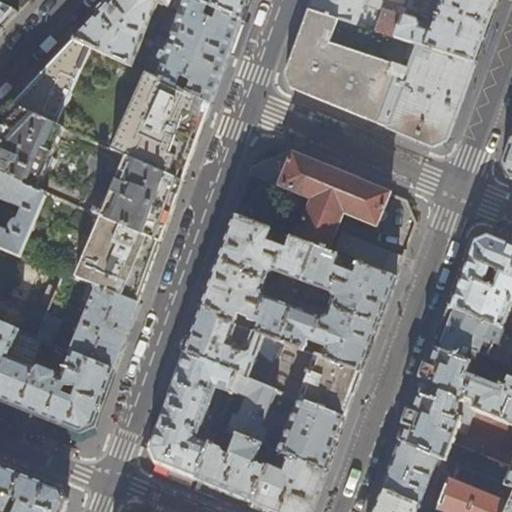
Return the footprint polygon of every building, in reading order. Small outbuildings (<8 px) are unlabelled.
[(171,0),(113,0),(110,4),(75,41),(143,71),(152,48),(142,44),(148,27),(152,29),(155,23),(150,21),(157,3),(168,8),(170,5),(171,0)] [(193,0),(171,0),(170,5),(182,11),(180,16),(175,13),(170,28),(175,30),(169,46),(155,41),(152,48),(143,71),(211,104),(225,65),(241,22),(202,4),(193,0)] [(248,0),(203,0),(202,4),(241,22),(249,0),(248,0)] [(407,0),(313,0),(309,11),(394,39),(407,0)] [(500,0),(407,0),(394,39),(476,65),(489,31),(500,0)] [(0,4),(0,32),(18,13),(0,4)] [(394,39),(309,11),(296,46),(286,75),(292,89),(349,112),(433,147),(447,141),(460,108),(476,65),(394,39)] [(143,71),(75,41),(49,68),(13,106),(183,183),(196,146),(211,104),(143,71)] [(183,183),(13,106),(0,119),(0,174),(46,195),(160,244),(166,228),(183,183)] [(511,138),(502,164),(509,178),(511,179),(511,138)] [(369,186),(289,152),(252,168),(250,174),(270,182),(267,191),(277,195),(280,186),(313,200),(296,241),(315,248),(328,253),(344,213),(377,228),(391,195),(369,186)] [(0,247),(20,256),(46,195),(0,174),(0,247)] [(160,244),(46,195),(20,256),(64,274),(90,284),(138,304),(149,276),(160,244)] [(296,241),(234,218),(225,243),(218,263),(245,273),(244,275),(265,283),(268,275),(274,272),(302,283),(315,248),(296,241)] [(389,250),(344,232),(334,255),(339,258),(358,265),(380,273),(389,250)] [(511,244),(488,235),(475,241),(464,269),(450,308),(505,331),(511,312),(511,244)] [(20,256),(0,247),(0,325),(37,341),(47,316),(64,274),(20,256)] [(328,253),(315,248),(302,283),(332,294),(334,300),(330,308),(379,326),(387,304),(396,280),(380,273),(358,265),(355,276),(335,268),(339,258),(334,255),(328,253)] [(261,292),(265,283),(244,275),(245,273),(218,263),(209,286),(201,308),(223,316),(221,321),(281,342),(293,308),(264,297),(261,292)] [(138,304),(90,284),(82,302),(90,305),(70,354),(72,355),(114,372),(124,343),(138,304)] [(282,342),(281,342),(221,321),(223,316),(201,308),(192,332),(185,354),(240,377),(266,387),(282,342)] [(379,326),(330,308),(327,317),(322,319),(293,308),(281,342),(282,342),(305,351),(308,341),(328,348),(324,359),(362,373),(370,351),(379,326)] [(511,334),(505,331),(450,308),(443,328),(435,350),(465,362),(475,338),(511,353),(511,334)] [(62,321),(47,316),(37,341),(46,344),(52,347),(62,321)] [(37,341),(0,325),(0,399),(27,411),(80,433),(94,427),(100,410),(114,372),(72,355),(63,379),(58,377),(56,374),(47,371),(49,366),(39,362),(46,344),(37,341)] [(305,351),(282,342),(266,387),(277,392),(301,402),(345,420),(353,397),(362,373),(324,359),(305,351)] [(465,362),(435,350),(423,380),(409,420),(401,442),(438,458),(448,461),(467,408),(473,411),(511,427),(511,473),(507,486),(511,487),(511,380),(498,375),(494,387),(468,377),(472,365),(469,364),(465,362)] [(490,357),(475,350),(469,364),(472,365),(485,370),(490,357)] [(240,377),(185,354),(168,400),(150,450),(156,464),(171,470),(197,481),(212,445),(199,440),(218,388),(233,394),(234,393),(240,377)] [(266,387),(240,377),(234,393),(249,399),(241,420),(236,418),(230,432),(237,436),(262,446),(269,431),(262,428),(277,392),(266,387)] [(345,420),(301,402),(279,453),(325,472),(336,444),(345,420)] [(223,448),(229,433),(219,429),(212,445),(197,481),(247,501),(252,503),(267,465),(271,457),(273,451),(262,446),(237,436),(230,455),(223,452),(223,448)] [(438,458),(401,442),(392,466),(382,491),(433,511),(437,511),(438,511),(445,494),(439,492),(436,499),(425,494),(438,458)] [(279,453),(273,451),(271,457),(277,459),(275,463),(286,468),(284,473),(267,465),(252,503),(274,511),(310,511),(316,496),(325,472),(279,453)] [(0,511),(62,511),(66,503),(61,489),(30,477),(0,464),(0,511)] [(507,511),(511,506),(450,481),(445,494),(438,511),(441,511),(507,511)] [(433,511),(382,491),(374,511),(433,511)]
